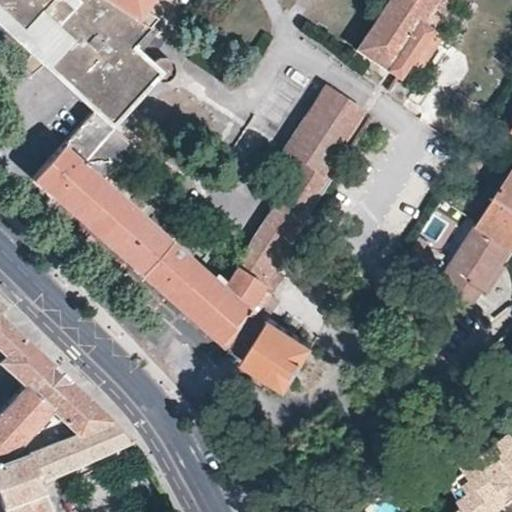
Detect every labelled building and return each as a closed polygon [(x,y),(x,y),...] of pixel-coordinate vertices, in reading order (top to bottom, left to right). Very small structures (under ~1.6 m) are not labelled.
[(0,0),(0,10),(23,31),(39,13),(52,0),(0,0)] [(221,284),(102,179),(132,144),(112,124),(154,74),(129,52),(132,48),(133,48),(149,31),(140,25),(156,0),(77,0),(76,2),(80,5),(72,13),(57,29),(73,43),(50,69),(80,98),(96,112),(93,116),(36,180),(221,343),(222,341),(244,355),(243,357),(285,384),(313,341),(269,315),(267,318),(255,310),(268,290),(259,284),(329,174),(320,168),(359,108),(327,86),(287,149),(304,161),(221,284)] [(72,13),(57,0),(52,0),(39,13),(57,29),(72,13)] [(386,0),(356,47),(396,73),(407,59),(416,64),(436,34),(427,27),(445,0),(386,0)] [(57,29),(39,13),(23,31),(0,10),(0,31),(93,116),(96,112),(80,98),(50,69),(73,43),(57,29)] [(511,163),(475,220),(509,241),(511,236),(511,163)] [(475,220),(439,276),(462,299),(469,305),(482,284),(487,287),(500,268),(493,264),(498,258),(509,241),(475,220)] [(504,262),(498,258),(493,264),(500,268),(504,262)] [(0,462),(38,448),(47,471),(126,440),(39,358),(0,321),(0,346),(9,355),(3,361),(25,382),(0,408),(0,462)] [(459,505),(465,511),(485,511),(511,491),(511,433),(506,425),(491,437),(485,430),(469,442),(472,446),(458,458),(452,463),(452,473),(459,482),(442,497),(452,510),(459,505)] [(437,441),(422,430),(409,446),(424,457),(437,441)] [(49,511),(34,475),(47,471),(38,448),(0,462),(0,511),(49,511)]
